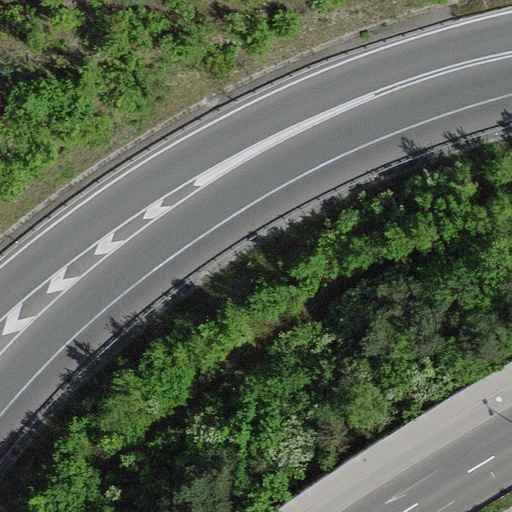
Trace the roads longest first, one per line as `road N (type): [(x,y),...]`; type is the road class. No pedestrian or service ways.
road 1 (motorway): [(211,173),(322,116),(511,56)]
road 2 (motorway): [(0,386),(152,221),(211,173)]
road 3 (motorway): [(0,316),(211,173)]
road 4 (primary): [(511,448),(405,511)]
